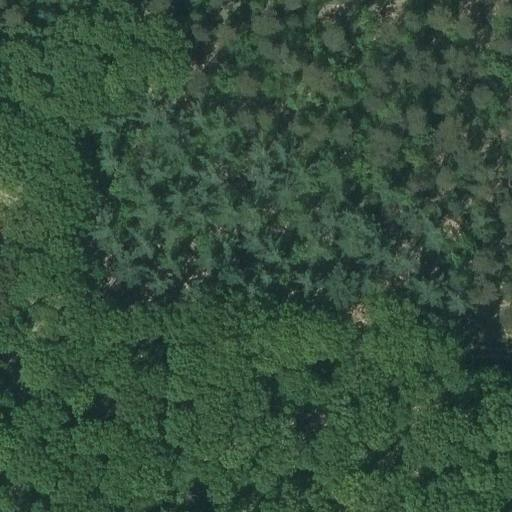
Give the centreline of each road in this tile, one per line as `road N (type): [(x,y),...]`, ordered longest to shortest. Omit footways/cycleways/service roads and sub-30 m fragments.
road 1 (unknown): [(233,0),(168,112),(51,237),(84,467),(78,511)]
road 2 (track): [(511,0),(99,27),(0,42)]
road 3 (track): [(0,329),(511,359)]
road 4 (track): [(16,511),(15,330)]
